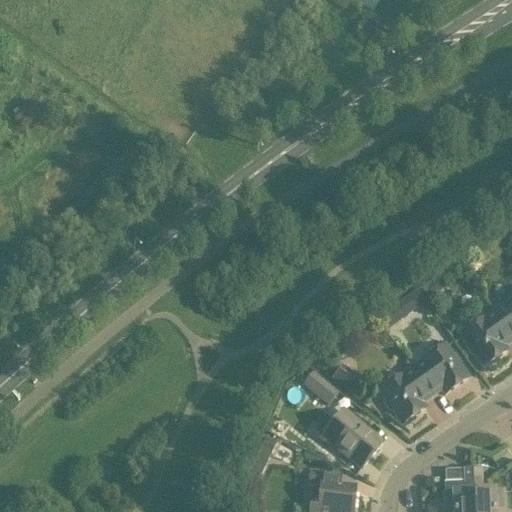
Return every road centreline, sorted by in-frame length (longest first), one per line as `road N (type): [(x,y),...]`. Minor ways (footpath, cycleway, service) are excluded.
road 1 (tertiary): [(0,386),(246,179),(511,6)]
road 2 (residential): [(387,511),(399,477),(491,407)]
